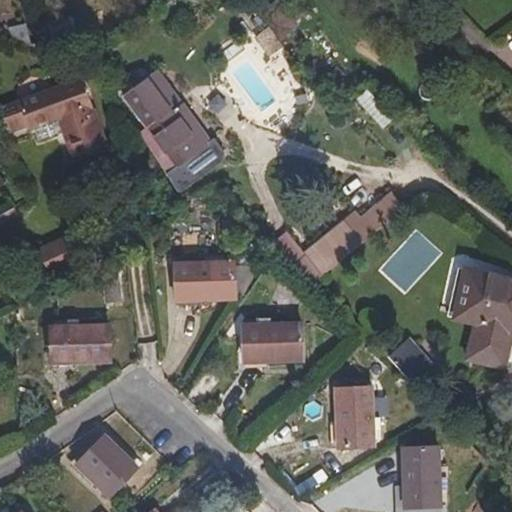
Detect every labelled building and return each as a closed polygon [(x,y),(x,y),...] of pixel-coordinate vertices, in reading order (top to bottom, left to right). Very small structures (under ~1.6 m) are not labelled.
[(186,102),(161,68),(148,79),(173,112),(186,102)] [(108,145),(82,77),(0,107),(0,112),(8,135),(28,129),(29,131),(34,129),(57,120),(62,134),(71,159),(108,145)] [(126,95),(180,166),(172,173),(185,191),(229,158),(230,149),(220,135),(214,140),(186,102),(173,112),(148,79),(126,95)] [(388,121),(365,93),(353,105),(375,132),(388,121)] [(62,134),(57,120),(34,129),(40,142),(62,134)] [(405,211),(392,195),(363,220),(357,213),(295,263),(313,285),(405,211)] [(178,221),(178,235),(212,234),(212,221),(178,221)] [(82,262),(70,236),(39,250),(52,276),(82,262)] [(237,300),(235,261),(174,264),(176,303),(237,300)] [(511,279),(465,269),(454,319),(475,325),(467,360),(505,369),(511,339),(511,279)] [(121,302),(119,279),(104,280),(106,303),(121,302)] [(303,323),(242,325),(244,364),(304,362),(303,323)] [(111,326),(51,327),(52,365),(112,363),(111,326)] [(432,364),(409,339),(389,357),(412,383),(432,364)] [(372,387),(336,388),(339,450),(375,448),(372,387)] [(139,468),(105,436),(76,466),(110,498),(139,468)] [(440,447),(402,449),(404,510),(442,509),(440,447)]
